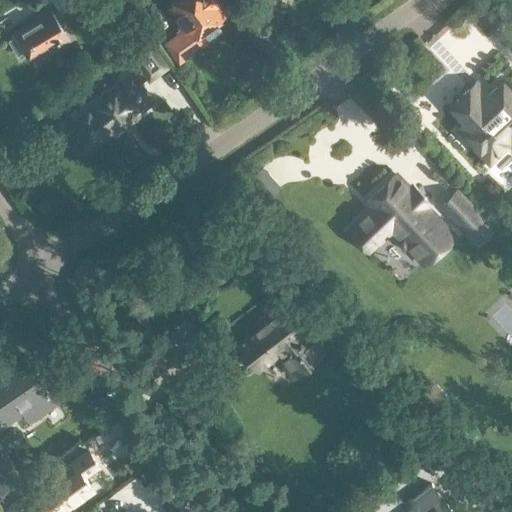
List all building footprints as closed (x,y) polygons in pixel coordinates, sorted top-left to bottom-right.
[(166,10),(182,32),(165,43),(179,64),(207,44),(200,34),(229,14),(221,3),(218,6),(214,0),(179,0),(166,10)] [(61,49),(70,43),(48,7),(38,13),(40,16),(12,34),(25,56),(55,38),(61,49)] [(137,73),(135,71),(75,117),(86,132),(84,133),(83,135),(82,136),(81,137),(81,140),(81,141),(82,143),(82,145),(83,146),(85,147),(87,148),(88,148),(90,148),(92,148),(93,148),(95,147),(97,145),(96,142),(112,130),(113,133),(137,115),(135,113),(155,98),(151,93),(152,93),(143,80),(147,77),(150,81),(171,66),(151,39),(128,56),(140,71),(137,73)] [(511,139),(511,91),(503,81),(489,95),(487,92),(479,100),(469,89),(451,107),(465,122),(458,129),(490,163),(511,143),(510,141),(511,139)] [(366,209),(346,228),(409,296),(465,244),(431,205),(432,204),(411,182),(410,183),(397,169),(361,202),(366,209)] [(457,186),(437,205),(440,208),(449,218),(475,246),(495,227),(457,186)] [(305,260),(288,243),(274,256),(290,274),(305,260)] [(247,363),(253,363),(257,368),(274,355),(291,377),(325,350),(312,332),(308,335),(284,304),(237,342),(241,347),(240,353),(247,363)] [(360,328),(347,338),(362,356),(374,345),(360,328)] [(176,369),(158,345),(138,361),(156,384),(176,369)] [(55,401),(25,358),(0,375),(0,418),(3,423),(21,411),(28,420),(55,401)] [(385,361),(379,365),(391,379),(397,374),(385,361)] [(410,409),(405,401),(402,403),(388,411),(394,419),(410,409)] [(4,450),(0,452),(0,475),(10,489),(25,478),(4,450)] [(97,466),(87,452),(85,453),(86,454),(4,511),(58,511),(91,489),(81,475),(95,466),(96,467),(97,466)] [(498,488),(485,471),(468,484),(481,502),(498,488)] [(450,511),(434,493),(429,490),(406,511),(450,511)]
